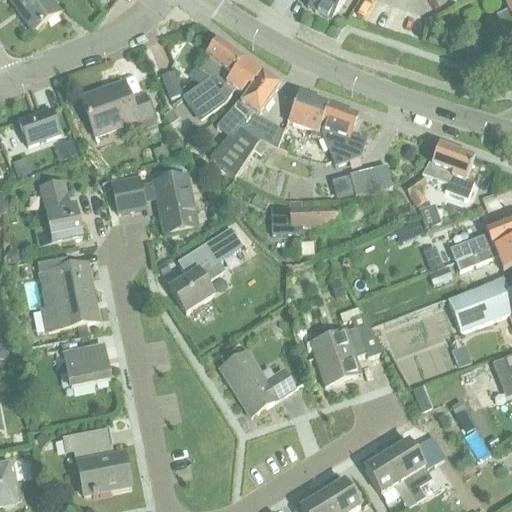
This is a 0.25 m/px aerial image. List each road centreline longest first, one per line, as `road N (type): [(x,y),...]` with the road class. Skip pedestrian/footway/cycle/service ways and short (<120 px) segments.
road 1 (tertiary): [(511,135),(303,61),(198,0)]
road 2 (residential): [(166,511),(105,242)]
road 3 (residential): [(8,82),(101,45),(169,0)]
road 4 (residential): [(241,511),(392,419)]
